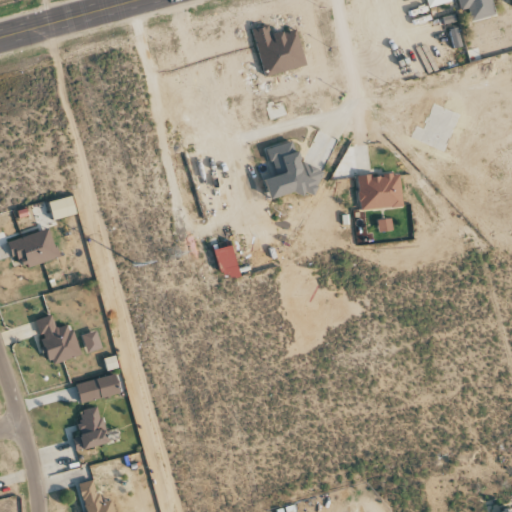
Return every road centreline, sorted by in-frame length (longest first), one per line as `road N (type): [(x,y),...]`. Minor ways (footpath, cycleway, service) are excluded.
road 1 (secondary): [(182,0),(0,50)]
road 2 (residential): [(0,361),(37,511)]
road 3 (residential): [(328,0),(362,131)]
